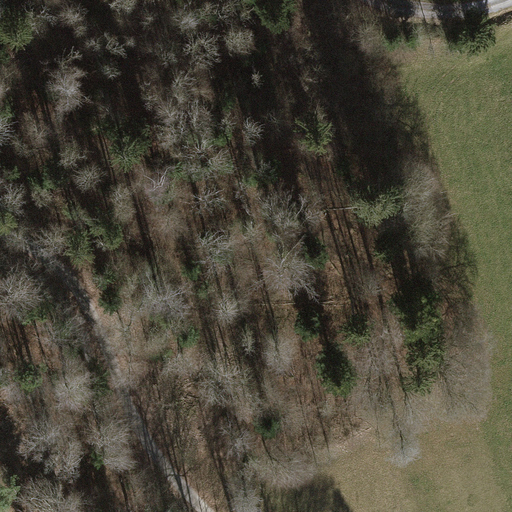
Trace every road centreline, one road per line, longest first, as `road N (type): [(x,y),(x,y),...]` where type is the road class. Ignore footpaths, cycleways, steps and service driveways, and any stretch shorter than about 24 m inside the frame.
road 1 (track): [(0,229),(35,244),(76,281),(149,450),(210,511)]
road 2 (track): [(511,0),(451,20),(400,18),(360,0)]
